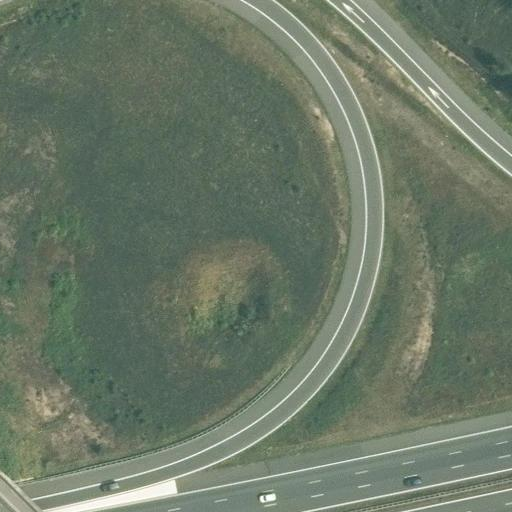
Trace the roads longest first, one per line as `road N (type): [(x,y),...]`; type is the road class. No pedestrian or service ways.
road 1 (motorway): [(259,0),(331,72),(365,149),(374,243),(343,343),(304,398),(220,454),(152,479),(7,511)]
road 2 (motorway): [(511,447),(195,511)]
road 3 (motorway): [(511,167),(337,0)]
